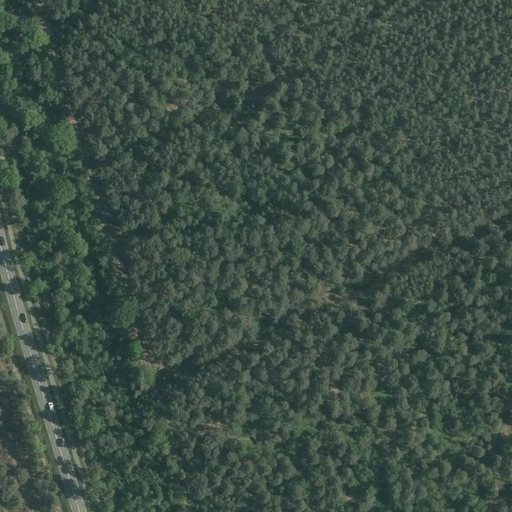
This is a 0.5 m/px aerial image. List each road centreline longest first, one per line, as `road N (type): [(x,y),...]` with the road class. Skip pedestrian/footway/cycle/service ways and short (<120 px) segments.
road 1 (track): [(33,0),(191,511)]
road 2 (primary): [(78,511),(0,246)]
